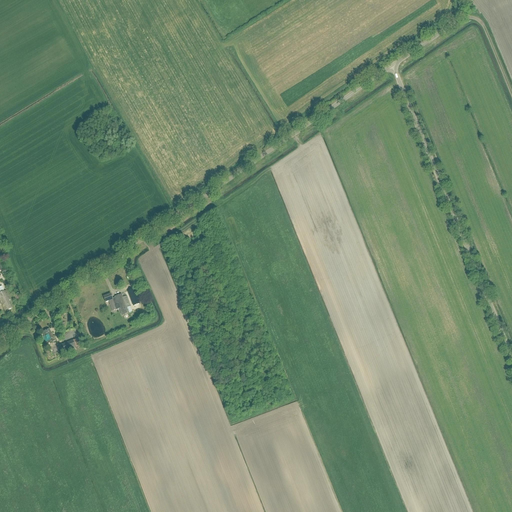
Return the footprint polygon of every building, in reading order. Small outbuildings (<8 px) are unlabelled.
[(0,300),(5,312),(12,309),(8,301),(10,300),(6,291),(4,291),(2,286),(0,287),(0,300)] [(134,289),(128,292),(134,306),(140,304),(134,289)] [(122,316),(126,314),(127,317),(128,316),(127,313),(128,313),(126,308),(130,306),(126,296),(123,298),(121,294),(115,297),(115,298),(112,299),(110,294),(103,297),(105,302),(108,301),(112,312),(116,310),(115,306),(118,305),(122,316)] [(47,344),(55,341),(54,336),(52,337),(49,330),(42,332),(44,337),(47,344)] [(69,343),(65,344),(61,346),(61,347),(64,354),(65,353),(65,355),(76,351),(76,348),(81,346),(78,340),(69,343)]
